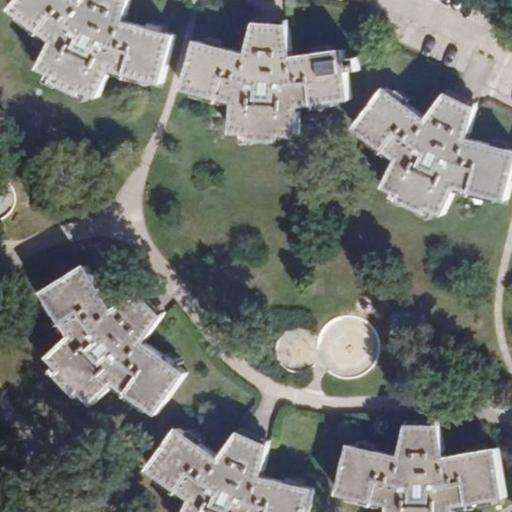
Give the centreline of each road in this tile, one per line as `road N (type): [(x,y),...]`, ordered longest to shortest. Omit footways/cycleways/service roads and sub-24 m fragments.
road 1 (residential): [(134,199),(164,278),(256,380),(297,397),(511,416)]
road 2 (residential): [(511,60),(361,0)]
